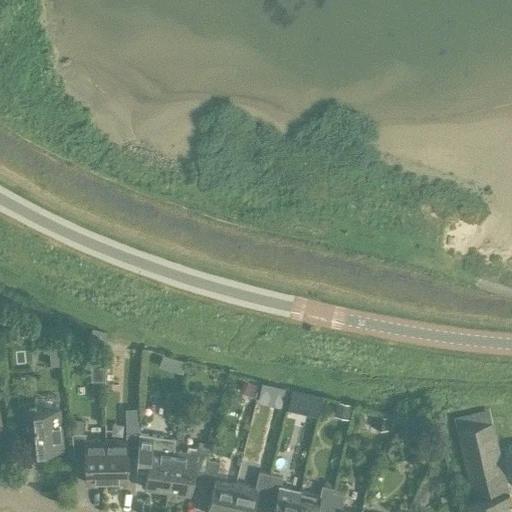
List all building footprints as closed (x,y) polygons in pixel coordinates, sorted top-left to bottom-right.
[(0,306),(0,314),(11,315),(11,307),(0,306)] [(93,328),(90,337),(100,340),(100,342),(104,343),(106,332),(93,328)] [(59,348),(49,348),(50,365),(60,364),(59,348)] [(89,352),(89,377),(104,377),(104,352),(89,352)] [(177,358),(174,370),(181,372),(185,361),(177,358)] [(252,394),(258,382),(246,376),(240,389),(252,394)] [(273,384),(262,382),(258,399),(269,402),(273,384)] [(318,415),(323,395),(291,387),(286,407),(318,415)] [(349,414),(351,403),(338,400),(335,410),(349,414)] [(34,401),(20,402),(22,429),(34,428),(36,450),(62,448),(59,407),(35,409),(34,401)] [(372,425),(387,429),(391,416),(375,412),(372,425)] [(84,420),(72,420),(73,433),(84,433),(84,420)] [(459,501),(462,511),(511,511),(511,505),(509,490),(508,490),(492,420),(456,429),(473,498),(459,501)] [(139,423),(126,423),(126,433),(138,432),(139,433),(139,423)] [(411,423),(409,432),(423,436),(425,426),(411,423)] [(138,456),(139,433),(138,432),(126,433),(126,439),(106,440),(107,482),(128,481),(128,456),(138,456)] [(107,482),(106,440),(85,440),(84,433),(73,433),(73,457),(83,456),(83,461),(85,461),(86,482),(107,482)] [(144,487),(167,491),(173,449),(174,438),(139,433),(138,456),(137,464),(148,466),(144,487)] [(204,475),(208,458),(207,458),(209,450),(187,447),(188,451),(173,449),(167,491),(190,494),(193,473),(204,475)] [(228,511),(235,482),(215,478),(219,461),(208,458),(204,475),(200,490),(211,492),(206,511),(228,511)] [(263,505),(271,473),(259,471),(256,487),(235,482),(228,511),(250,511),(252,502),(263,505)] [(295,511),(300,489),(280,485),(282,476),(271,473),(263,505),(274,507),(273,511),(295,511)] [(413,497),(416,506),(424,503),(436,478),(425,473),(413,497)] [(360,511),(361,511),(340,507),(343,493),(345,486),(336,484),(334,491),(333,491),(333,487),(327,511),(360,511)] [(327,511),(333,487),(322,485),(320,494),(300,489),(295,511),(327,511)]
